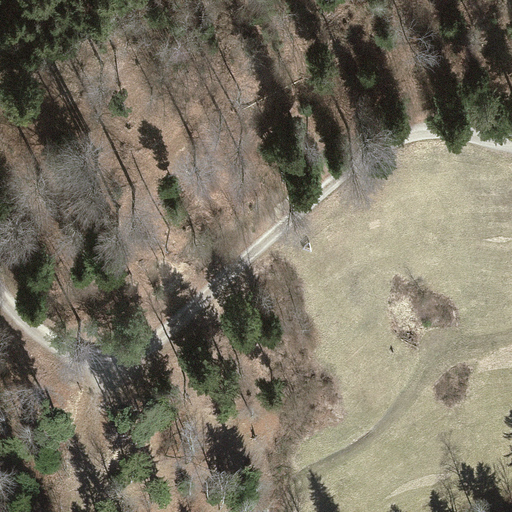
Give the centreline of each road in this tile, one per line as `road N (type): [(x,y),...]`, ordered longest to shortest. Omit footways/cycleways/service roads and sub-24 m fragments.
road 1 (track): [(0,296),(71,364),(114,377),(290,216),(392,139),(450,131),(511,143)]
road 2 (track): [(511,334),(446,352),(350,452),(301,479),(283,511)]
road 3 (track): [(82,511),(91,437),(114,377)]
